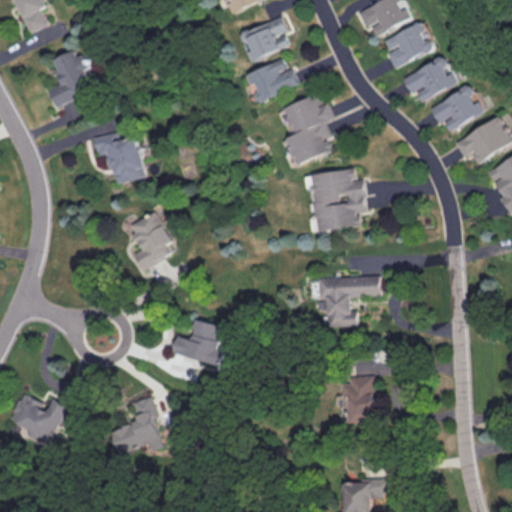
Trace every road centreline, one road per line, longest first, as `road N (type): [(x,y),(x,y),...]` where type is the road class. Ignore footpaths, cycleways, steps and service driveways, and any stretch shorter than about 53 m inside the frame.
road 1 (residential): [(477,511),(461,431),(455,254),(438,175),(410,132),(355,78),(318,0)]
road 2 (residential): [(0,99),(26,148),(39,219),(21,302),(0,346)]
road 3 (residential): [(73,322),(82,349),(104,359),(122,349),(116,313),(98,308),(73,322)]
